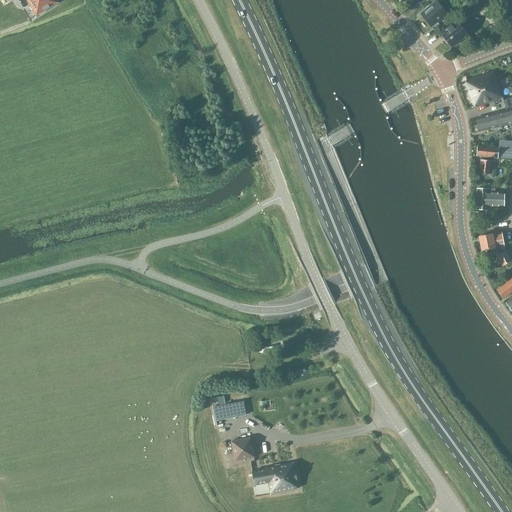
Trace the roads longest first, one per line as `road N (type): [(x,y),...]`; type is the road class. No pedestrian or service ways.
road 1 (primary): [(502,511),(371,310),(239,0)]
road 2 (unclassified): [(457,511),(353,354),(198,0)]
road 3 (tertiary): [(511,333),(470,267),(456,114),(440,71)]
